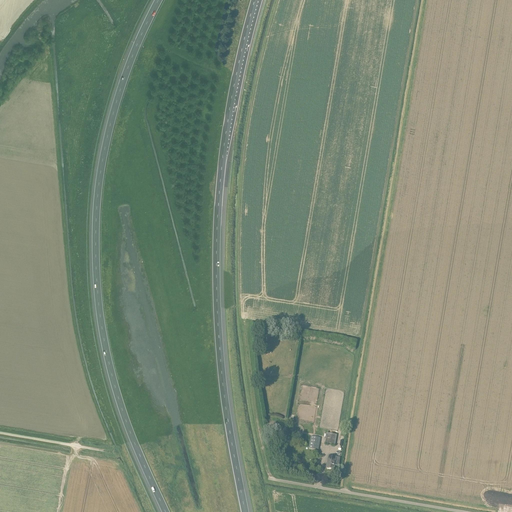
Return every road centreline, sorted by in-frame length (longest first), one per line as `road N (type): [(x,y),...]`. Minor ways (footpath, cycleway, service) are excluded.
road 1 (motorway): [(158,0),(108,132),(95,257),(115,387),(165,511)]
road 2 (motorway): [(244,511),(222,384),(216,239),(224,141),(254,0)]
road 3 (track): [(344,492),(424,0)]
road 4 (track): [(78,456),(78,440),(103,441),(106,434),(73,321),(48,37)]
road 5 (track): [(149,511),(92,374),(70,197)]
road 6 (residential): [(268,478),(461,511)]
road 7 (track): [(268,478),(242,314)]
